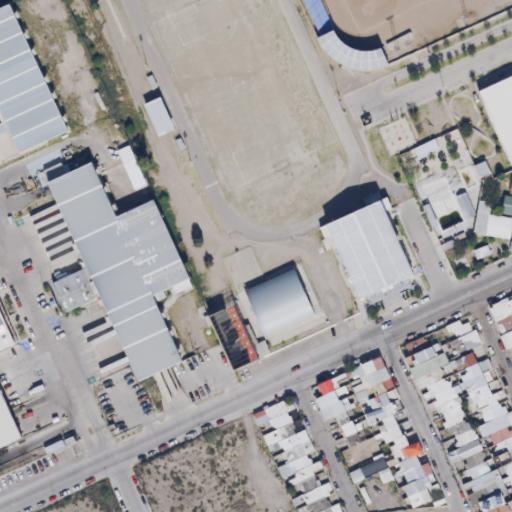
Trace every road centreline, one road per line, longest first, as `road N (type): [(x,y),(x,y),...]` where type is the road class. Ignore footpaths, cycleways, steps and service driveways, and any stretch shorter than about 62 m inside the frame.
road 1 (residential): [(511,274),(1,511)]
road 2 (residential): [(375,335),(458,511)]
road 3 (residential): [(287,375),(349,511)]
